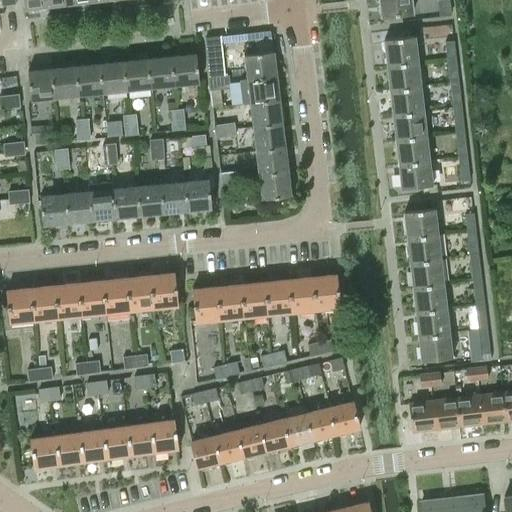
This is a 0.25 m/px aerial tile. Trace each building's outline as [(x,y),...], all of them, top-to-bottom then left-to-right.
[(24,0),(26,9),(51,6),(50,0),(24,0)] [(413,12),(411,0),(379,0),(382,16),(413,12)] [(385,39),(388,63),(419,60),(417,36),(385,39)] [(444,41),(446,57),(455,56),(453,40),(444,41)] [(244,55),(247,78),(277,74),(275,51),(244,55)] [(170,55),(174,86),(199,83),(196,53),(170,55)] [(146,58),(149,88),(174,86),(170,55),(146,58)] [(446,57),(449,82),(458,81),(455,56),(446,57)] [(120,60),(124,91),(149,88),(146,58),(120,60)] [(96,63),(100,93),(124,91),(120,60),(96,63)] [(388,63),(391,88),(422,85),(419,60),(388,63)] [(73,65),(76,96),(100,93),(96,63),(73,65)] [(50,67),(53,98),(76,96),(73,65),(50,67)] [(27,70),(31,101),(53,98),(50,67),(27,70)] [(247,78),(250,102),(280,98),(277,74),(247,78)] [(219,76),(220,89),(230,88),(229,75),(219,76)] [(208,77),(210,90),(220,89),(219,76),(208,77)] [(449,82),(452,105),(460,104),(458,81),(449,82)] [(391,88),(394,112),(425,108),(422,85),(391,88)] [(8,95),(9,108),(19,107),(17,93),(8,95)] [(0,109),(9,108),(8,95),(0,95),(0,109)] [(250,102),(253,125),(283,120),(280,98),(250,102)] [(452,105),(455,132),(464,131),(460,104),(452,105)] [(170,109),(170,120),(185,118),(184,108),(170,109)] [(394,112),(397,139),(428,135),(425,108),(394,112)] [(122,114),(124,125),(137,123),(136,113),(122,114)] [(191,118),(191,128),(206,127),(205,116),(191,118)] [(74,119),(75,129),(89,128),(89,117),(74,119)] [(170,120),(171,130),(185,129),(185,118),(170,120)] [(253,125),(255,148),(286,145),(283,120),(253,125)] [(224,123),(225,136),(236,135),(234,122),(224,123)] [(124,125),(125,135),(138,133),(137,123),(124,125)] [(214,124),(215,138),(225,136),(224,123),(214,124)] [(75,129),(76,140),(90,138),(89,128),(75,129)] [(33,133),(35,144),(51,142),(50,131),(33,133)] [(455,132),(458,157),(467,156),(464,131),(455,132)] [(195,155),(209,154),(208,144),(206,145),(205,133),(179,136),(180,147),(189,147),(189,144),(193,144),(192,146),(194,146),(195,155)] [(397,139),(400,163),(431,161),(428,135),(397,139)] [(149,139),(149,149),(163,148),(162,137),(149,139)] [(4,157),(14,155),(24,154),(22,141),(3,143),(4,157)] [(101,143),(103,154),(116,153),(116,142),(101,143)] [(255,148),(258,173),(289,170),(286,145),(255,148)] [(54,148),(55,159),(56,170),(69,168),(67,147),(54,148)] [(164,159),(163,148),(149,149),(150,160),(164,159)] [(117,163),(116,153),(103,154),(104,164),(117,163)] [(460,181),(469,180),(467,156),(458,157),(460,181)] [(16,161),(17,172),(26,171),(25,160),(16,161)] [(433,185),(431,161),(400,163),(402,189),(433,185)] [(230,171),(231,184),(241,183),(240,169),(230,171)] [(292,195),(289,170),(258,173),(261,199),(292,195)] [(219,172),(221,186),(231,184),(230,171),(219,172)] [(185,180),(189,211),(213,208),(210,177),(185,180)] [(160,182),(164,213),(189,211),(185,180),(160,182)] [(137,185),(141,215),(164,213),(160,182),(137,185)] [(112,187),(117,218),(141,215),(137,185),(112,187)] [(88,190),(93,220),(117,218),(112,187),(88,190)] [(18,190),(19,203),(29,202),(27,189),(18,190)] [(8,204),(19,203),(18,190),(8,190),(8,204)] [(64,192),(68,223),(93,220),(88,190),(64,192)] [(43,226),(68,223),(64,192),(40,195),(43,226)] [(405,212),(408,236),(439,232),(436,208),(405,212)] [(466,229),(475,228),(473,212),(464,213),(466,229)] [(408,236),(410,259),(442,256),(439,232),(408,236)] [(469,254),(478,253),(476,237),(467,238),(469,254)] [(410,259),(413,284),(445,280),(442,256),(410,259)] [(472,279),(481,278),(479,261),(469,263),(472,279)] [(149,275),(154,307),(177,305),(174,272),(149,275)] [(314,277),(319,309),(340,307),(336,274),(314,277)] [(124,277),(129,310),(154,307),(149,275),(124,277)] [(101,280),(104,312),(129,310),(124,277),(101,280)] [(290,279),(292,311),(319,309),(314,277),(290,279)] [(265,281),(268,314),(292,311),(290,279),(265,281)] [(78,282),(81,315),(104,312),(101,280),(78,282)] [(413,284),(416,309),(448,305),(445,280),(413,284)] [(239,284),(243,316),(268,314),(265,281),(239,284)] [(54,285),(57,317),(81,315),(78,282),(54,285)] [(216,286),(219,319),(243,316),(239,284),(216,286)] [(30,288),(34,320),(57,317),(54,285),(30,288)] [(196,321),(219,319),(216,286),(193,289),(196,321)] [(474,303),(484,302),(482,287),(472,288),(474,303)] [(9,323),(34,320),(30,288),(5,290),(9,323)] [(416,309),(419,335),(451,332),(448,305),(416,309)] [(476,312),(478,329),(487,328),(485,311),(476,312)] [(480,353),(490,352),(487,328),(478,329),(480,353)] [(454,356),(451,332),(419,335),(422,360),(454,356)] [(319,341),(322,352),(333,349),(331,338),(319,341)] [(307,344),(309,355),(322,352),(319,341),(307,344)] [(294,347),(277,351),(280,362),(297,358),(294,347)] [(170,350),(171,362),(184,360),(182,348),(170,350)] [(262,366),(280,362),(277,351),(260,355),(262,366)] [(134,355),(136,367),(148,365),(147,354),(134,355)] [(122,356),(124,368),(136,367),(134,355),(122,356)] [(242,359),(244,371),(259,368),(257,356),(248,358),(242,359)] [(323,380),(345,375),(341,357),(319,362),(323,380)] [(86,361),(88,373),(100,372),(99,360),(86,361)] [(74,362),(76,375),(88,373),(86,361),(74,362)] [(224,364),(227,375),(238,373),(236,361),(224,364)] [(213,367),(216,378),(227,375),(224,364),(213,367)] [(294,368),(297,379),(309,377),(307,365),(294,368)] [(39,367),(41,379),(53,378),(51,366),(39,367)] [(487,379),(486,366),(466,368),(467,381),(487,379)] [(27,369),(29,381),(41,379),(39,367),(27,369)] [(285,382),(297,379),(294,368),(283,371),(285,382)] [(440,385),(439,371),(419,373),(420,387),(440,385)] [(143,375),(145,388),(156,386),(154,373),(143,375)] [(135,389),(145,388),(143,375),(133,376),(135,389)] [(249,380),(252,391),(264,388),(261,376),(249,380)] [(96,381),(97,394),(108,393),(106,380),(96,381)] [(240,393),(252,391),(249,380),(238,382),(240,393)] [(87,395),(97,394),(96,381),(86,383),(87,395)] [(48,388),(49,400),(59,399),(58,386),(48,388)] [(39,401),(49,400),(48,388),(38,389),(39,401)] [(204,391),(207,402),(217,399),(215,388),(204,391)] [(207,402),(204,391),(180,397),(183,408),(207,402)] [(482,394),(485,422),(509,420),(506,391),(482,394)] [(254,395),(256,407),(265,405),(262,393),(254,395)] [(458,396),(462,425),(485,422),(482,394),(458,396)] [(434,399),(437,428),(462,425),(458,396),(434,399)] [(412,431),(437,428),(434,399),(409,402),(412,431)] [(330,406),(338,432),(358,426),(352,401),(330,406)] [(309,412),(317,437),(338,432),(330,406),(309,412)] [(286,417),(295,442),(317,437),(309,412),(286,417)] [(148,420),(154,451),(177,448),(173,417),(148,420)] [(262,423),(268,449),(295,442),(286,417),(262,423)] [(124,424),(129,454),(154,451),(148,420),(124,424)] [(239,429),(246,455),(268,449),(262,423),(239,429)] [(100,427),(105,458),(129,454),(124,424),(100,427)] [(77,430),(82,461),(105,458),(100,427),(77,430)] [(215,435),(222,461),(246,455),(239,429),(215,435)] [(54,434),(58,464),(82,461),(77,430),(54,434)] [(35,468),(58,464),(54,434),(30,437),(35,468)] [(191,441),(198,467),(222,461),(215,435),(191,441)] [(421,511),(483,511),(481,495),(421,502),(421,511)] [(343,511),(368,511),(366,502),(342,508),(343,511)]
